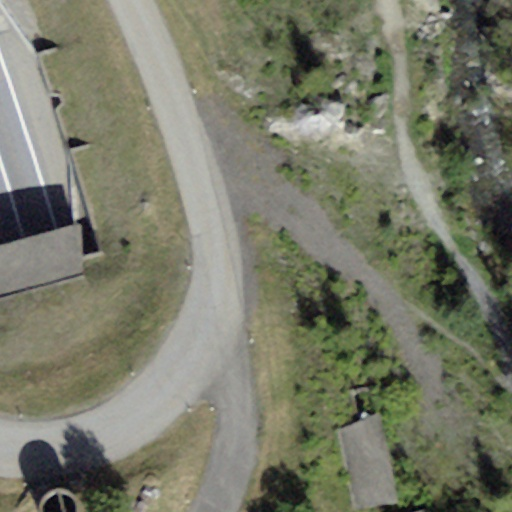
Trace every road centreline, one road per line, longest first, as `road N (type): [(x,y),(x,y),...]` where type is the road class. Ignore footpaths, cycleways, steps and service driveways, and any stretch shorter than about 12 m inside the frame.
road 1 (track): [(511,372),(480,284),(413,173),(399,0)]
road 2 (track): [(511,388),(270,185),(195,163)]
road 3 (primary): [(0,163),(91,511)]
